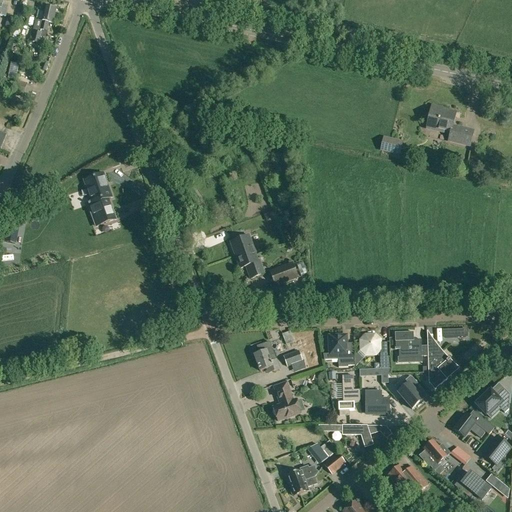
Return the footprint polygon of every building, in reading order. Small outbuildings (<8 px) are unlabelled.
[(28,19),(31,10),(21,6),(17,16),(28,19)] [(41,37),(46,38),(49,24),(53,25),(57,9),(45,7),(42,21),(39,20),(35,22),(34,29),(40,31),(39,32),(33,31),(31,42),(40,44),(41,37)] [(9,16),(5,27),(12,29),(15,18),(9,16)] [(18,42),(19,38),(22,27),(16,25),(12,40),(18,42)] [(23,94),(25,87),(14,84),(12,91),(23,94)] [(8,91),(0,89),(0,95),(6,98),(8,91)] [(432,105),(428,122),(435,123),(433,130),(450,134),(449,141),(470,146),(473,135),(452,130),(456,113),(442,110),(442,108),(432,105)] [(211,132),(209,138),(220,140),(221,134),(211,132)] [(381,152),(401,156),(403,143),(384,140),(381,152)] [(462,160),(459,173),(472,176),(475,163),(462,160)] [(107,217),(113,215),(108,199),(112,198),(103,174),(85,181),(92,203),(88,204),(96,227),(109,222),(107,217)] [(273,212),(264,215),(267,222),(275,219),(273,212)] [(246,257),(255,253),(249,237),(231,243),(236,256),(245,253),(246,257)] [(236,256),(241,269),(247,267),(251,280),(265,274),(259,261),(258,261),(255,253),(246,257),(245,253),(236,256)] [(298,278),(293,263),(270,272),(275,287),(298,278)] [(281,296),(272,299),(275,310),(282,307),(282,302),(281,296)] [(445,338),(465,337),(465,329),(445,330),(445,338)] [(294,343),(292,338),(290,332),(282,335),(286,346),(294,343)] [(399,350),(399,358),(422,357),(428,357),(427,347),(421,347),(421,340),(414,340),(413,333),(395,334),(396,349),(395,349),(395,350),(399,350)] [(354,366),(354,352),(347,352),(347,344),(347,335),(328,336),(329,354),(329,356),(338,356),(338,360),(339,368),(348,368),(348,366),(354,366)] [(376,355),(380,351),(380,357),(388,357),(387,343),(380,343),(380,340),(375,335),(365,336),(360,341),(361,351),(366,356),(376,355)] [(261,353),(259,354),(255,355),(261,371),(267,369),(269,373),(280,369),(269,342),(262,345),(264,350),(260,352),(261,353)] [(435,344),(427,344),(428,357),(429,383),(435,390),(448,379),(447,378),(454,372),(455,371),(448,363),(451,360),(449,358),(447,360),(438,350),(435,350),(435,344)] [(295,373),(306,369),(298,351),(284,357),(288,368),(292,367),(295,373)] [(354,404),(360,403),(360,390),(354,391),(353,376),(342,377),(343,403),(338,403),(339,411),(340,416),(349,416),(349,411),(354,411),(354,404)] [(398,394),(412,410),(416,406),(418,407),(423,403),(422,401),(423,400),(414,390),(419,386),(412,377),(410,377),(402,384),(405,388),(398,394)] [(481,413),(483,412),(486,415),(497,405),(505,413),(509,410),(510,395),(503,388),(495,396),(490,391),(476,405),(478,406),(476,408),(481,413)] [(289,389),(276,393),(281,406),(273,408),(274,410),(273,412),(274,415),(276,416),(278,422),(301,414),(296,400),(293,401),(289,389)] [(388,414),(388,400),(381,400),(381,393),(367,393),(367,414),(388,414)] [(453,429),(465,438),(475,425),(489,435),(492,432),(495,428),(473,412),(469,417),(465,414),(453,429)] [(342,435),(361,436),(365,448),(373,445),(370,435),(367,426),(343,426),(342,435)] [(510,448),(499,439),(497,438),(494,441),(485,454),(497,464),(510,448)] [(440,449),(435,443),(433,441),(424,449),(438,465),(451,454),(443,445),(440,449)] [(321,448),(329,458),(336,452),(329,442),(321,448)] [(452,453),(460,459),(464,453),(457,448),(452,453)] [(318,457),(323,463),(328,458),(324,452),(318,457)] [(324,466),(332,475),(346,464),(338,455),(324,466)] [(290,486),(315,478),(318,473),(316,471),(314,466),(308,468),(308,466),(299,470),(300,472),(287,476),(288,478),(286,479),(288,483),(289,483),(290,486)] [(417,495),(427,486),(412,468),(406,473),(400,466),(389,476),(404,494),(411,488),(417,495)] [(491,490),(471,474),(470,473),(464,480),(461,478),(454,486),(470,499),(474,495),(482,501),(491,490)] [(486,482),(506,498),(508,499),(509,490),(507,489),(491,476),(486,482)] [(293,495),(294,497),(309,491),(307,488),(317,484),(315,478),(290,486),(291,490),(290,490),(292,495),(293,495)] [(364,511),(363,510),(362,511),(357,506),(354,503),(343,511),(364,511)]
